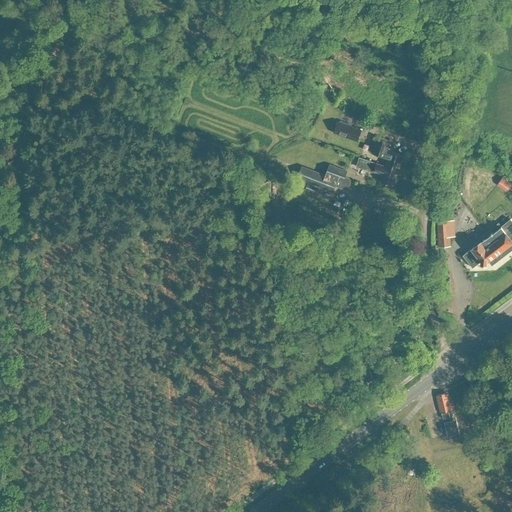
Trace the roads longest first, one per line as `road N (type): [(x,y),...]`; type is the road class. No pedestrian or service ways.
road 1 (unclassified): [(456,361),(430,303),(425,172),(455,93)]
road 2 (secondary): [(258,511),(456,361)]
